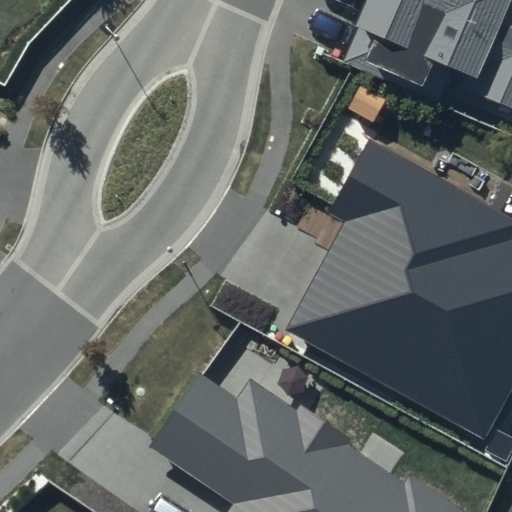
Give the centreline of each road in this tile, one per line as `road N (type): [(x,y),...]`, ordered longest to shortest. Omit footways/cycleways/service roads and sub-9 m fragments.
road 1 (residential): [(219,0),(216,138),(200,181),(117,268),(60,291)]
road 2 (residential): [(60,291),(68,172),(80,140),(120,73),(214,0)]
